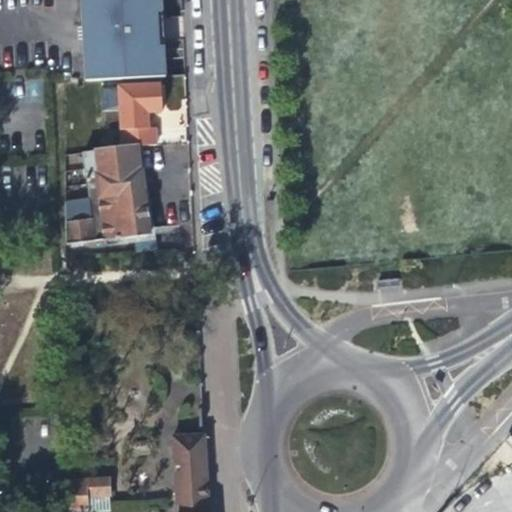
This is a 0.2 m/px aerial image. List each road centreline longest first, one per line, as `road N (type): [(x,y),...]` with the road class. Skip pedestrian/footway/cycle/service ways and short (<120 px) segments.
road 1 (secondary): [(251,273),(227,0)]
road 2 (tertiary): [(413,447),(448,401),(511,347)]
road 3 (tertiary): [(511,327),(435,364),(381,376)]
road 4 (secondary): [(251,273),(267,398)]
